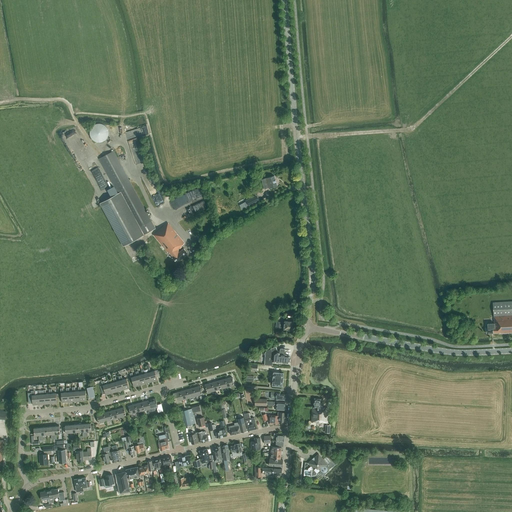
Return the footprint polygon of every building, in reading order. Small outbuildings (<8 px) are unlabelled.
[(118,194),(101,203),(102,205),(124,245),(155,228),(113,151),(99,159),(118,194)] [(111,190),(101,169),(94,172),(104,193),(111,190)] [(266,178),(262,180),(264,189),(269,188),(277,186),(276,182),(276,180),(275,180),(274,176),(266,178)] [(202,195),(199,186),(189,189),(192,198),(202,195)] [(259,200),(256,195),(245,200),(248,206),(259,200)] [(176,263),(188,253),(184,248),(179,252),(177,250),(182,247),(181,246),(184,243),(168,223),(153,235),(168,253),(169,252),(173,257),(172,257),(176,263)] [(511,301),(492,303),(494,324),(488,324),(488,328),(486,328),(486,334),(500,333),(500,334),(511,333),(511,301)] [(293,330),(294,322),(284,321),(284,323),(276,322),(276,328),(284,329),(283,329),(293,330)] [(265,351),(265,353),(264,365),(272,365),(273,361),(288,363),(290,361),(291,357),(289,355),(284,355),(285,349),(281,348),(280,349),(280,351),(278,351),(275,346),(270,349),(265,351)] [(148,372),(149,372),(151,382),(157,380),(155,371),(150,372),(149,368),(147,368),(148,372)] [(143,374),(146,383),(151,382),(149,372),(148,372),(145,373),(144,369),(141,370),(142,374),(143,374)] [(140,385),(146,383),(143,374),(142,374),(139,375),(138,371),(135,372),(137,376),(137,375),(140,385)] [(283,378),(284,373),(273,372),(272,385),(282,386),(283,381),(283,378)] [(134,387),(140,385),(137,375),(137,376),(133,377),(132,373),(130,373),(131,378),(131,377),(134,387)] [(120,380),(122,390),(129,388),(126,379),(122,380),(121,376),(119,376),(120,380)] [(114,382),(113,382),(115,387),(116,392),(122,390),(120,380),(117,381),(115,377),(113,378),(114,382)] [(225,379),(227,387),(234,385),(232,377),(225,379)] [(110,379),(107,380),(108,383),(107,384),(108,389),(109,394),(116,392),(115,387),(113,382),(111,383),(110,379)] [(218,381),(221,389),(227,387),(225,379),(218,381)] [(104,381),(101,381),(103,386),(100,386),(102,395),(105,394),(106,395),(109,394),(108,389),(107,384),(105,384),(104,381)] [(212,383),(214,391),(221,389),(218,381),(212,383)] [(207,393),(214,391),(212,383),(205,384),(207,393)] [(193,388),(196,396),(202,394),(200,386),(193,388)] [(79,391),(80,401),(86,400),(85,390),(81,391),(81,387),(78,387),(78,391),(79,391)] [(187,390),(189,398),(196,396),(193,388),(187,390)] [(180,391),(182,400),(189,398),(187,390),(180,391)] [(175,402),(182,400),(180,391),(173,393),(175,402)] [(267,399),(259,399),(259,397),(255,396),(255,405),(267,405),(267,402),(267,399)] [(155,398),(148,400),(151,409),(158,407),(155,398)] [(314,407),(312,407),(311,423),(313,423),(313,422),(326,422),(327,408),(323,408),(323,403),(320,403),(320,399),(314,398),(314,407)] [(142,402),(144,411),(151,409),(148,400),(142,402)] [(276,409),(286,410),(286,407),(285,407),(285,402),(277,402),(274,402),(270,401),(270,402),(267,402),(267,405),(269,406),(273,406),(273,405),(276,405),(276,409)] [(135,404),(137,412),(144,411),(142,402),(135,404)] [(131,414),(137,412),(135,404),(128,406),(131,414)] [(123,407),(117,409),(119,418),(126,416),(123,407)] [(117,409),(110,411),(112,420),(119,418),(117,409)] [(195,424),(192,409),(188,410),(181,411),(184,426),(191,425),(195,424)] [(110,411),(103,413),(106,421),(112,420),(110,411)] [(277,415),(279,415),(279,421),(285,422),(286,412),(278,412),(277,415)] [(106,421),(103,413),(97,415),(99,423),(106,421)] [(256,429),(254,418),(250,419),(249,413),(244,414),(246,423),(248,431),(256,429)] [(269,415),(268,423),(278,424),(279,415),(269,415)] [(205,425),(204,420),(203,417),(197,419),(199,426),(205,425)] [(238,419),(238,420),(239,424),(241,432),(246,431),(245,423),(242,423),(241,419),(238,419)] [(230,435),(240,432),(238,422),(234,423),(235,425),(229,426),(230,435)] [(217,438),(227,435),(225,427),(219,428),(220,432),(215,433),(217,438)] [(165,449),(169,448),(168,441),(170,441),(169,433),(168,434),(168,430),(165,431),(165,434),(159,436),(159,439),(158,440),(159,442),(160,450),(161,450),(162,451),(164,450),(164,449),(165,449)] [(199,442),(197,433),(193,433),(193,431),(189,432),(189,434),(191,444),(199,442)] [(199,442),(208,440),(207,433),(206,432),(206,431),(205,431),(204,431),(197,433),(199,442)] [(276,437),(276,444),(276,446),(283,446),(284,441),(284,433),(276,433),(274,433),(274,437),(276,437)] [(131,446),(130,441),(131,441),(130,436),(126,437),(127,441),(128,447),(129,447),(131,457),(136,456),(133,446),(131,446)] [(143,445),(146,444),(144,436),(139,437),(140,440),(139,440),(140,442),(137,442),(137,443),(135,443),(136,445),(137,452),(140,452),(140,451),(144,450),(143,445)] [(254,438),(254,442),(251,442),(251,449),(260,449),(260,438),(254,438)] [(83,459),(83,452),(82,450),(80,450),(79,443),(73,444),(74,450),(77,450),(77,451),(76,451),(77,461),(83,461),(83,459)] [(243,462),(246,461),(245,453),(242,454),(241,451),(240,443),(235,444),(236,446),(231,446),(232,451),(233,456),(241,455),(243,462)] [(114,451),(110,452),(111,455),(112,462),(122,460),(120,450),(117,450),(116,445),(112,446),(114,451)] [(53,446),(43,447),(43,451),(44,451),(44,454),(39,455),(40,464),(48,463),(47,454),(51,454),(51,450),(53,450),(53,446)] [(213,455),(212,455),(213,461),(215,461),(222,460),(220,446),(217,447),(212,448),(213,455)] [(87,451),(83,452),(83,459),(86,459),(86,460),(92,459),(91,448),(87,448),(87,451)] [(210,469),(213,469),(213,466),(213,462),(213,461),(212,455),(209,456),(207,449),(199,451),(202,462),(209,460),(210,469)] [(65,450),(58,450),(59,463),(66,462),(65,450)] [(180,466),(191,463),(189,455),(178,458),(179,461),(175,462),(176,468),(180,467),(180,466)] [(326,464),(318,455),(309,463),(307,462),(310,466),(308,469),(308,470),(304,470),(304,475),(311,476),(311,475),(312,476),(313,476),(314,476),(315,475),(316,475),(316,474),(317,474),(317,473),(317,472),(319,470),(320,470),(321,471),(322,472),(324,473),(325,473),(326,472),(326,471),(327,470),(327,469),(326,468),(325,466),(326,464)] [(171,456),(166,457),(161,458),(163,467),(173,464),(171,456)] [(160,473),(163,472),(160,459),(153,460),(154,465),(155,469),(159,469),(160,473)] [(273,474),(273,475),(273,471),(274,468),(255,467),(255,479),(261,479),(261,476),(262,473),(267,474),(267,475),(272,475),(272,474),(273,474)] [(128,479),(133,478),(133,475),(134,475),(133,468),(126,469),(128,479)] [(117,482),(118,485),(119,485),(121,492),(130,490),(128,481),(126,471),(116,473),(118,481),(117,482)] [(113,486),(118,485),(117,482),(114,482),(112,474),(106,476),(108,484),(113,483),(113,486)] [(76,489),(76,492),(83,491),(83,488),(90,487),(89,482),(87,482),(86,477),(74,479),(76,489)] [(184,478),(178,478),(179,487),(179,488),(191,486),(190,486),(190,480),(184,480),(184,478)] [(49,490),(51,502),(54,502),(53,498),(59,497),(60,501),(65,500),(64,492),(58,493),(58,489),(49,490)] [(52,507),(51,502),(49,490),(40,492),(42,500),(48,499),(49,503),(49,504),(45,505),(46,508),(52,507)]
